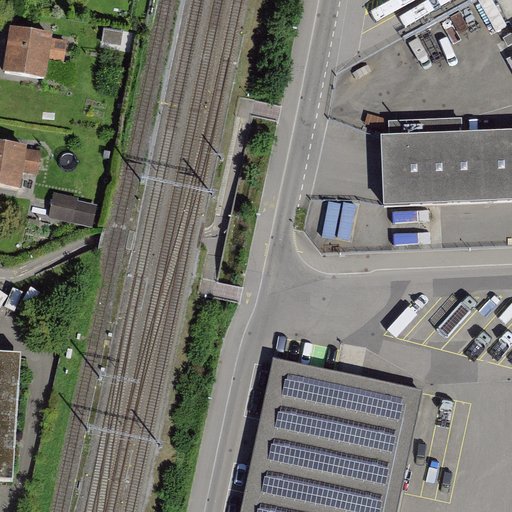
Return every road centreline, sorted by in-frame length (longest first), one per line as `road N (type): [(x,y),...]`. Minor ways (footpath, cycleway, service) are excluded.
road 1 (residential): [(331,0),(274,287),(511,278)]
road 2 (unknown): [(342,284),(372,322),(450,331),(473,349),(480,403),(466,511)]
